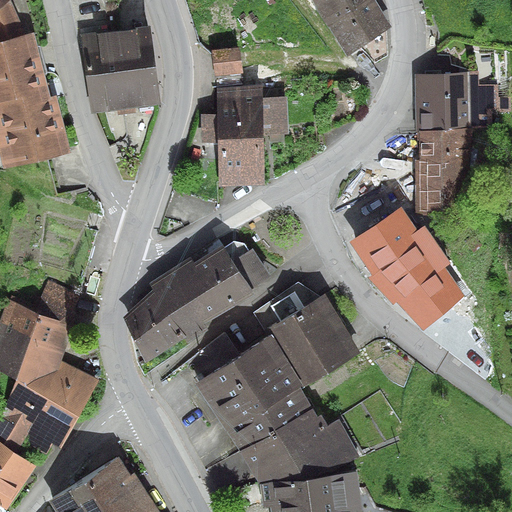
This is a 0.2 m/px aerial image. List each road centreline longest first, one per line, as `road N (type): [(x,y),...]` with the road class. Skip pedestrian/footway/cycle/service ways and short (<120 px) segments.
road 1 (residential): [(296,185),(327,248),(375,310),(511,415)]
road 2 (residential): [(52,0),(104,181),(123,212),(140,218)]
road 3 (residential): [(296,185),(382,113),(406,45),(399,0)]
road 4 (tertiary): [(160,0),(174,41),(177,100),(140,218)]
road 5 (residential): [(124,274),(296,185)]
road 6 (residential): [(132,400),(102,422),(30,511)]
road 7 (tertiary): [(124,274),(112,345),(132,400)]
road 8 (tertiary): [(132,400),(193,511)]
